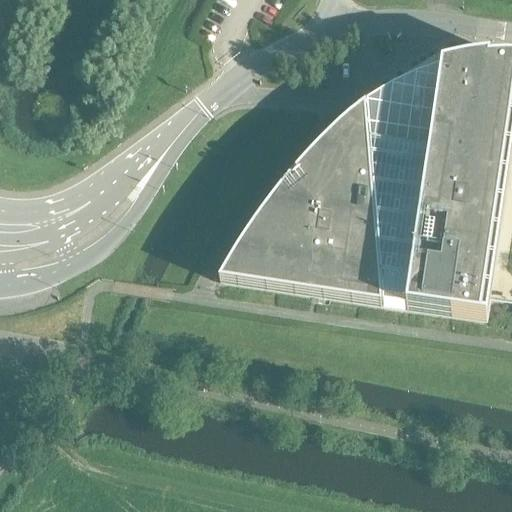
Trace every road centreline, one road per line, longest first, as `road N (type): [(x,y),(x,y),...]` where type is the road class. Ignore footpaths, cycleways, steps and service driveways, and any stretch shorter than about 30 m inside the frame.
road 1 (unclassified): [(0,286),(72,268),(115,238),(157,186),(185,126)]
road 2 (unclassified): [(325,27),(386,19),(511,32)]
road 3 (unclassified): [(325,27),(199,106),(185,126)]
